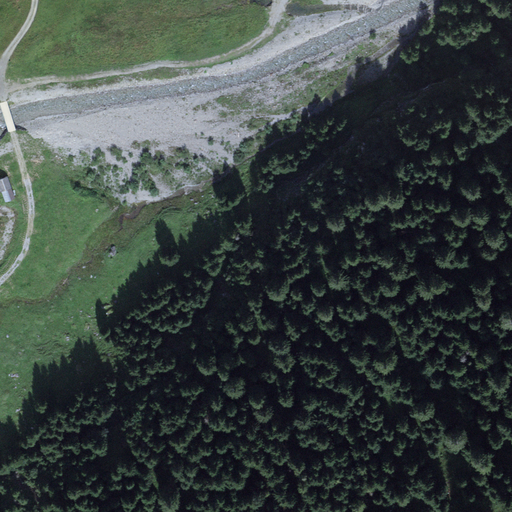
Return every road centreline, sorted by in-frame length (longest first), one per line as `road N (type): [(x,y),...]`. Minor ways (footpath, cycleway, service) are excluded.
road 1 (track): [(1,72),(245,33),(272,22),(285,0)]
road 2 (track): [(0,276),(23,252),(33,203),(1,72)]
